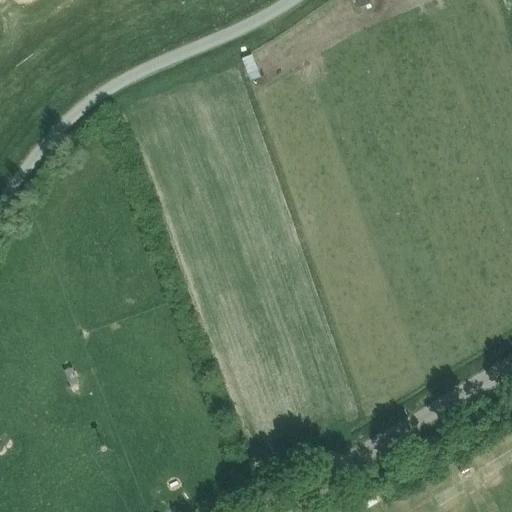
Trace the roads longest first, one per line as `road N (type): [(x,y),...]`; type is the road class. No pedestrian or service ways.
road 1 (unclassified): [(0,204),(36,154),(95,97),(290,0)]
road 2 (unclassified): [(264,511),(511,366)]
